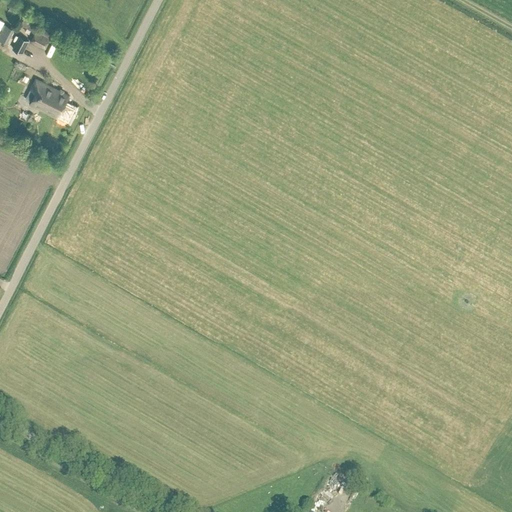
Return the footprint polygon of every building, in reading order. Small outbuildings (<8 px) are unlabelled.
[(50,37),(37,29),(39,24),(24,16),(21,24),(35,31),(29,42),(43,49),(50,37)] [(0,39),(7,43),(14,29),(4,24),(0,32),(0,39)] [(49,40),(57,45),(62,35),(54,31),(49,40)] [(22,53),(29,39),(19,34),(12,47),(22,53)] [(69,95),(35,78),(30,88),(35,91),(29,103),(66,122),(74,108),(65,103),(69,95)]
